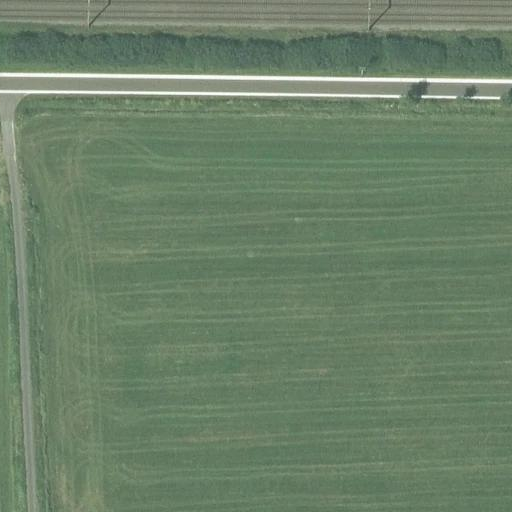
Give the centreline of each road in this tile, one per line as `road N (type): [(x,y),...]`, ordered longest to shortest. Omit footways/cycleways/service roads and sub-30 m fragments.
road 1 (unclassified): [(511,92),(4,86)]
road 2 (unclassified): [(30,511),(4,86)]
